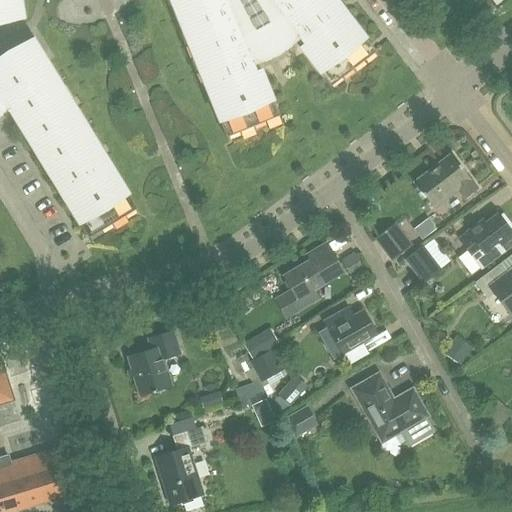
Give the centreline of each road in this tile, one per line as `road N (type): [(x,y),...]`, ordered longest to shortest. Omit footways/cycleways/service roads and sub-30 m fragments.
road 1 (residential): [(0,314),(199,276),(245,253),(333,188)]
road 2 (residential): [(488,464),(333,188)]
road 3 (residential): [(333,188),(455,92)]
